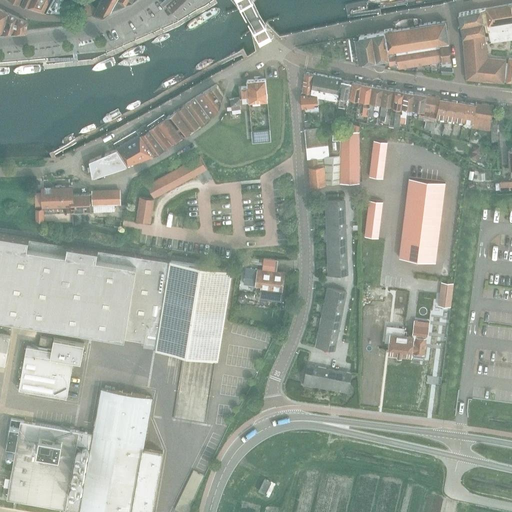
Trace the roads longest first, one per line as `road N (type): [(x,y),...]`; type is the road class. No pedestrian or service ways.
road 1 (residential): [(274,378),(304,285),(296,59)]
road 2 (unknown): [(178,457),(173,408),(156,365),(125,356),(107,362),(91,407),(79,414),(0,407)]
road 3 (residential): [(65,163),(90,181),(158,157),(216,119),(229,71)]
road 4 (residential): [(65,163),(229,71)]
road 5 (residential): [(448,10),(275,49)]
road 6 (residential): [(296,59),(457,91)]
road 7 (tertiary): [(321,422),(458,458)]
road 8 (tertiary): [(461,434),(321,422)]
